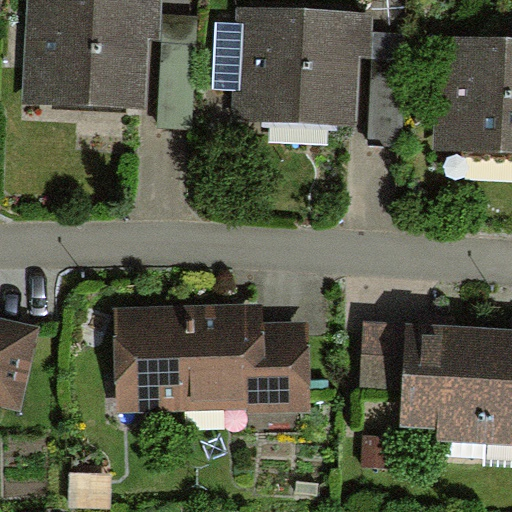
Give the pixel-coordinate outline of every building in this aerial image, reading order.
[(101,0),(27,0),(24,105),(142,109),(144,54),(157,54),(159,2),(101,0)] [(366,20),(242,14),(236,127),(360,133),(366,20)] [(511,51),(440,46),(433,154),(511,158),(511,51)] [(116,311),(117,416),(247,415),(247,435),(308,434),(307,326),(262,327),(262,309),(116,311)] [(0,411),(20,417),(42,331),(0,320),(0,411)] [(511,337),(443,333),(364,328),(360,390),(408,393),(406,432),(442,434),(441,446),(511,450),(511,337)]
